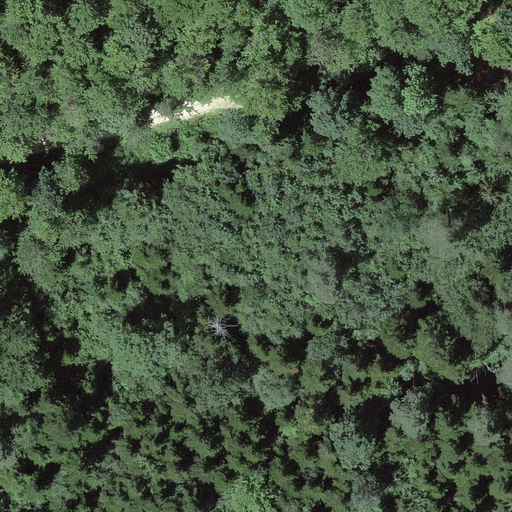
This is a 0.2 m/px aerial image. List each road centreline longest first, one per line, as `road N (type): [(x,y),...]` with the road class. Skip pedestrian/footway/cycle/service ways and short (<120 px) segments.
road 1 (track): [(424,0),(247,85),(0,160)]
road 2 (track): [(247,85),(319,80),(430,50),(511,40)]
